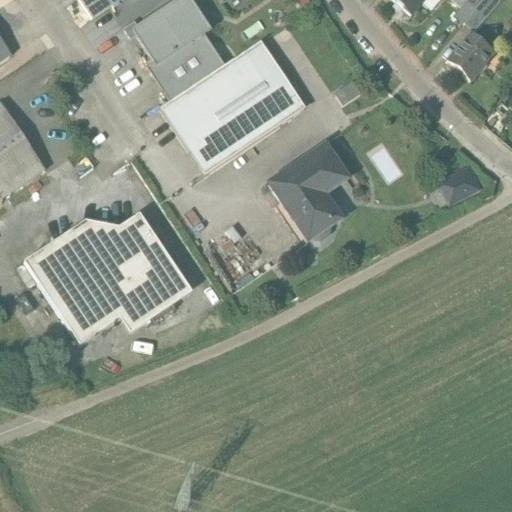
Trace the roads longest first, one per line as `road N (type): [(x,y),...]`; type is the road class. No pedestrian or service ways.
road 1 (tertiary): [(352,0),(418,89),(511,166)]
road 2 (unclassified): [(38,0),(104,126)]
